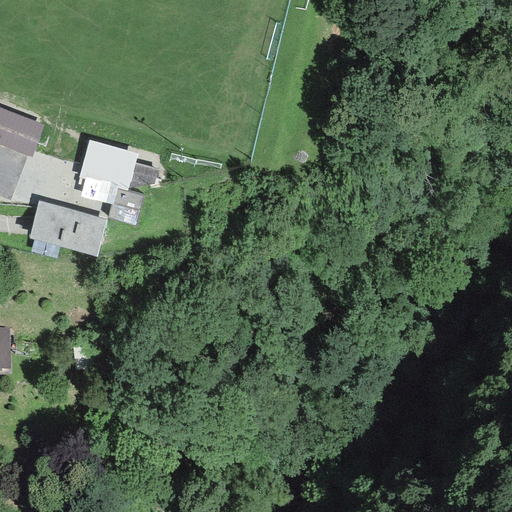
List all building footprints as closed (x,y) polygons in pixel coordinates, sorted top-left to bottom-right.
[(0,146),(31,158),(44,125),(0,108),(0,146)] [(137,154),(88,140),(78,178),(84,180),(117,188),(128,191),(130,180),(135,163),(137,154)] [(159,169),(135,163),(130,180),(156,187),(159,169)] [(117,188),(84,180),(79,197),(110,205),(112,206),(117,188)] [(128,191),(117,188),(112,206),(110,205),(107,218),(136,226),(140,211),(144,195),(128,191)] [(106,219),(39,202),(28,238),(95,256),(106,219)] [(9,327),(0,327),(0,369),(11,369),(9,327)]
